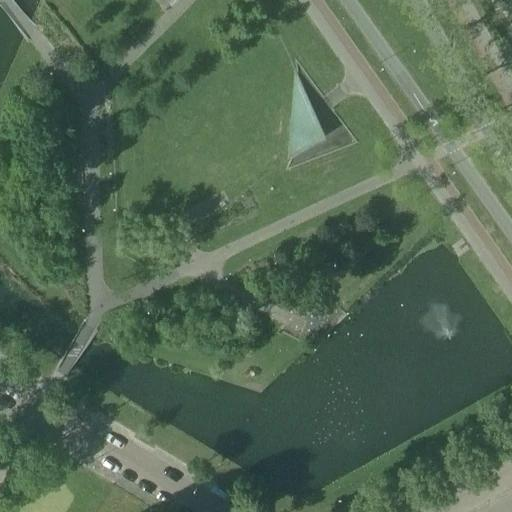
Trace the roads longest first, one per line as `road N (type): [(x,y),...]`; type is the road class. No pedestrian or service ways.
road 1 (tertiary): [(343,0),(511,239)]
road 2 (residential): [(217,511),(0,383)]
road 3 (tertiary): [(511,177),(414,0)]
